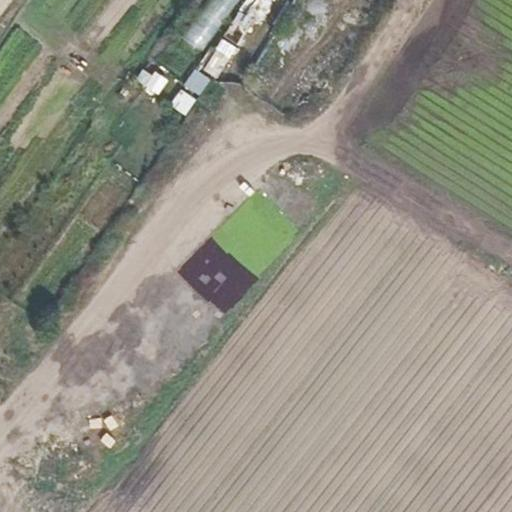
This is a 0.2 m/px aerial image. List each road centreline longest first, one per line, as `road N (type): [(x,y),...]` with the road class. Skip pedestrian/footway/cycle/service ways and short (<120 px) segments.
road 1 (track): [(511,269),(323,156),(266,154),(222,181),(0,423)]
road 2 (track): [(416,0),(355,88),(291,155)]
